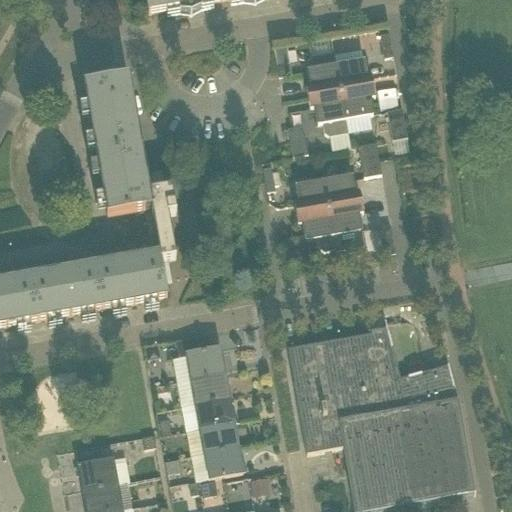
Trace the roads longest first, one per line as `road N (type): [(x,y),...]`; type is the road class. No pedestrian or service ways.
road 1 (residential): [(0,360),(431,287)]
road 2 (residential): [(51,33),(93,56),(389,5)]
road 3 (residential): [(490,511),(431,287)]
road 4 (unknown): [(93,56),(102,255)]
